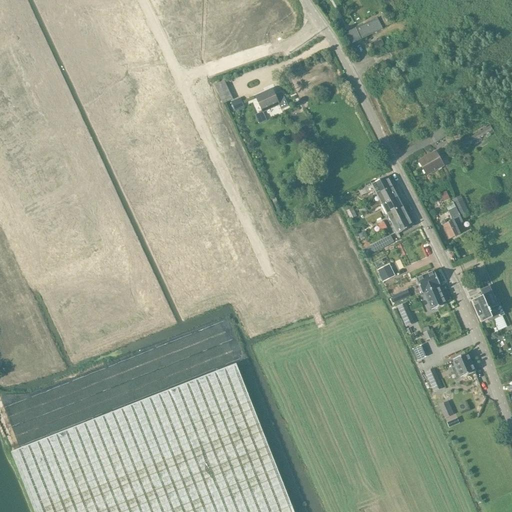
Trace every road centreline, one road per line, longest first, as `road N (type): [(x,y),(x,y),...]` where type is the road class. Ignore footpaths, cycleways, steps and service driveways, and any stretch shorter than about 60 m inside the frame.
road 1 (unclassified): [(316,22),(349,72),(457,294),(511,438)]
road 2 (unclassified): [(179,80),(271,277),(308,308)]
road 3 (unclassified): [(316,22),(296,40),(179,80)]
